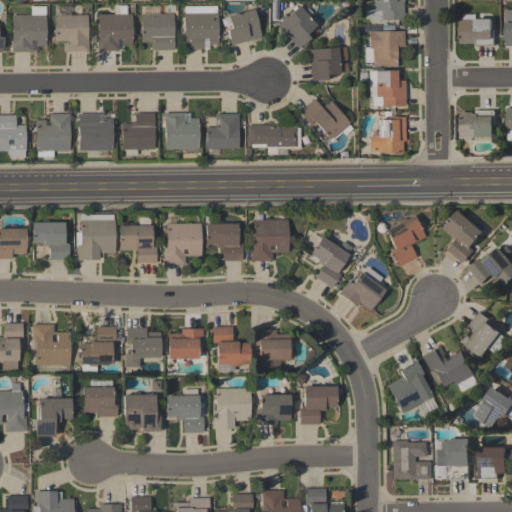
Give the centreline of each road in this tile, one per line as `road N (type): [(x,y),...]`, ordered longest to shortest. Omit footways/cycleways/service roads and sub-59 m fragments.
road 1 (tertiary): [(0,186),(511,179)]
road 2 (residential): [(0,292),(263,296),(317,317),(353,362)]
road 3 (residential): [(91,463),(366,462)]
road 4 (residential): [(260,85),(0,82)]
road 5 (residential): [(436,180),(434,0)]
road 6 (residential): [(369,511),(367,409),(353,362)]
